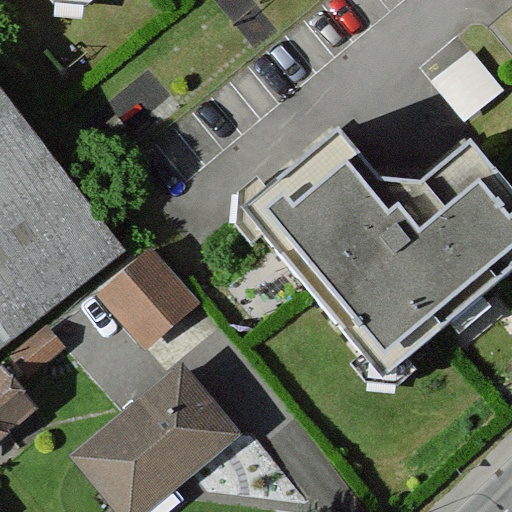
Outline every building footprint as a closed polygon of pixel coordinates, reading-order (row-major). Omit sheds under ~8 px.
[(0,331),(112,251),(0,95),(0,331)] [(225,201),(369,377),(511,261),(511,205),(454,133),(406,179),(365,173),(322,121),(225,201)] [(193,299),(141,242),(6,356),(27,380),(100,310),(141,349),(193,299)] [(0,355),(0,426),(34,399),(0,355)] [(175,361),(61,453),(109,511),(151,511),(238,442),(175,361)]
